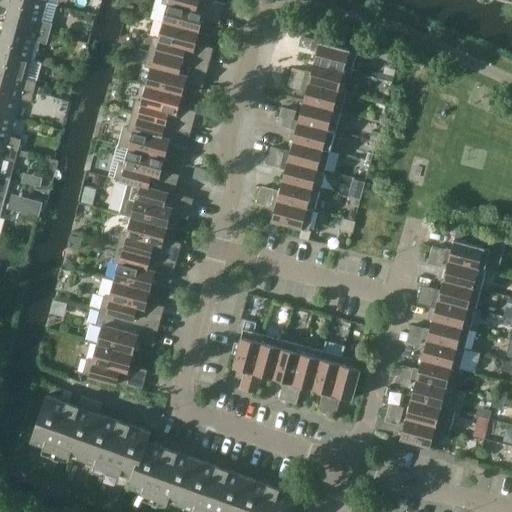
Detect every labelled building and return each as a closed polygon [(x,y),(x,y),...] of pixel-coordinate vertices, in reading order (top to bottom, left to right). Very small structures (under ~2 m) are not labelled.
[(57,5),(46,1),(40,0),(2,0),(1,5),(9,7),(5,22),(50,34),(57,5)] [(168,4),(163,21),(200,31),(205,13),(221,17),(225,3),(213,0),(162,0),(162,2),(168,4)] [(85,12),(83,20),(91,22),(93,15),(85,12)] [(195,49),(200,31),(163,21),(159,38),(153,36),(148,51),(208,67),(211,54),(195,49)] [(47,44),(50,34),(5,22),(1,37),(0,36),(0,51),(30,59),(35,41),(47,44)] [(317,51),(314,62),(351,72),(357,51),(313,39),(313,40),(302,37),(299,45),(311,48),(310,49),(317,51)] [(42,63),(30,59),(0,51),(0,82),(34,92),(42,63)] [(204,81),(208,67),(148,51),(145,65),(151,67),(146,85),(183,94),(188,76),(204,81)] [(351,72),(314,62),(311,72),(305,71),(304,72),(293,69),(291,77),(346,91),(351,72)] [(380,72),(378,79),(392,83),(394,76),(380,72)] [(346,91),(291,77),(289,85),(300,88),(306,90),(304,101),(341,111),(346,91)] [(34,92),(0,82),(0,113),(15,117),(20,99),(31,102),(34,92)] [(178,113),(183,94),(146,85),(141,102),(135,101),(131,115),(191,131),(194,117),(178,113)] [(341,111),(304,101),(298,121),(335,131),(341,111)] [(283,108),(281,116),(293,119),(295,111),(283,108)] [(10,136),(15,117),(0,113),(0,144),(18,150),(21,139),(10,136)] [(187,144),(191,131),(131,115),(128,128),(124,127),(119,146),(129,149),(129,148),(165,158),(170,140),(187,144)] [(298,121),(293,119),(281,116),(278,124),(296,129),(293,141),(330,150),(335,131),(298,121)] [(330,150),(293,141),(290,152),(272,148),(270,155),(325,170),(330,150)] [(0,175),(11,179),(17,155),(18,150),(0,144),(0,175)] [(161,176),(165,158),(129,148),(129,149),(124,166),(118,164),(114,178),(128,182),(134,184),(134,183),(173,194),(174,193),(177,180),(161,176)] [(325,170),(270,155),(268,163),(286,168),(283,180),(320,190),(325,170)] [(11,179),(0,175),(0,206),(3,207),(11,179)] [(353,179),(348,197),(361,200),(366,182),(353,179)] [(320,190),(283,180),(279,192),(262,187),(259,195),(314,210),(320,190)] [(194,198),(174,193),(173,194),(134,183),(134,184),(128,182),(120,214),(131,217),(168,226),(173,208),(190,213),(194,198)] [(85,187),(81,203),(92,205),(96,190),(85,187)] [(12,195),(8,209),(39,217),(43,203),(12,195)] [(314,210),(259,195),(257,203),(275,208),(272,220),(301,228),(309,230),(314,210)] [(350,213),(348,219),(354,221),(356,214),(350,213)] [(163,245),(168,226),(131,217),(127,234),(121,233),(117,247),(176,263),(180,249),(163,245)] [(301,228),(299,236),(309,239),(311,231),(309,230),(301,228)] [(431,255),(443,258),(448,260),(486,270),(495,272),(499,258),(501,256),(504,247),(501,243),(467,233),(464,242),(454,239),(451,252),(433,247),(431,255)] [(71,236),(70,243),(80,246),(82,239),(71,236)] [(173,276),(176,263),(117,247),(113,261),(119,262),(114,280),(151,290),(156,272),(173,276)] [(441,266),(443,258),(431,255),(429,263),(441,266)] [(69,258),(66,268),(76,270),(78,260),(69,258)] [(486,270),(448,260),(443,279),(480,289),(486,270)] [(475,309),(480,289),(443,279),(440,291),(422,286),(420,294),(475,309)] [(146,308),(151,290),(114,280),(110,298),(104,296),(100,310),(159,326),(163,312),(146,308)] [(470,329),(475,309),(420,294),(418,302),(436,307),(433,319),(470,329)] [(156,339),(159,326),(100,310),(96,324),(102,326),(97,343),(134,353),(139,335),(156,339)] [(412,326),(409,334),(422,337),(427,339),(464,349),(470,329),(433,319),(429,331),(412,326)] [(234,346),(231,357),(235,358),(233,366),(246,370),(241,388),(249,390),(264,335),(254,332),(257,323),(246,320),(245,324),(238,347),(234,346)] [(402,332),(400,340),(407,342),(409,334),(402,332)] [(420,345),(422,337),(409,334),(407,342),(420,345)] [(273,377),(283,340),(264,335),(249,390),(257,392),(262,374),(273,377)] [(459,369),(464,349),(427,339),(422,359),(459,369)] [(283,340),(274,377),(285,381),(284,386),(292,388),(293,383),(303,346),(283,340)] [(333,393),(342,356),(345,346),(325,341),(323,351),(313,388),(333,393)] [(129,371),(134,353),(97,343),(92,361),(86,359),(82,374),(142,390),(146,376),(129,371)] [(293,383),(292,388),(300,390),(301,385),(313,388),(323,351),(303,346),(293,383)] [(477,367),(479,350),(465,348),(463,366),(477,367)] [(363,362),(342,356),(333,393),(353,399),(363,362)] [(459,369),(422,359),(419,370),(401,366),(399,373),(411,377),(416,378),(454,388),(454,387),(460,386),(464,374),(459,369)] [(409,385),(411,377),(399,373),(397,381),(409,385)] [(448,408),(454,388),(416,378),(411,398),(448,408)] [(288,400),(292,388),(284,386),(280,398),(288,400)] [(300,390),(292,388),(288,400),(296,403),(300,390)] [(72,393),(64,390),(61,400),(47,395),(31,440),(132,476),(129,486),(202,511),(294,511),(300,496),(148,442),(151,432),(99,414),(102,403),(82,396),(78,406),(69,403),(72,393)] [(328,411),(331,399),(323,397),(320,409),(328,411)] [(455,410),(448,408),(411,398),(406,418),(443,428),(450,429),(455,410)] [(339,401),(331,399),(328,411),(336,413),(339,401)] [(390,405),(388,413),(400,416),(403,408),(390,405)] [(398,424),(400,416),(388,413),(386,421),(398,424)] [(479,413),(475,433),(486,435),(490,415),(479,413)] [(443,428),(406,418),(400,438),(437,448),(443,428)]
